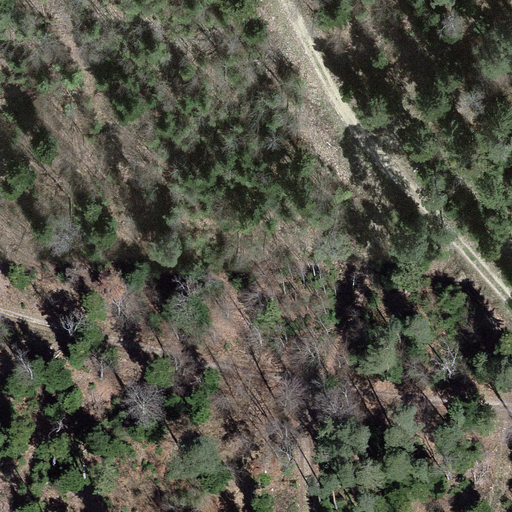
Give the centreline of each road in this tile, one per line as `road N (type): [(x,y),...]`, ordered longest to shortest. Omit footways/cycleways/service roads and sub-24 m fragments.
road 1 (track): [(511,403),(324,386),(0,311)]
road 2 (track): [(388,173),(273,0)]
road 3 (track): [(511,304),(388,173)]
road 4 (track): [(324,386),(306,511)]
